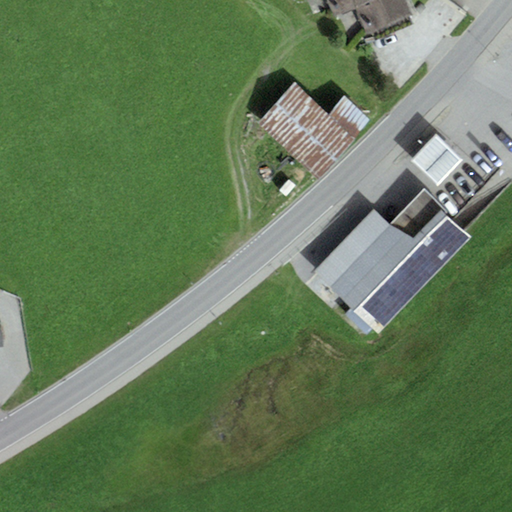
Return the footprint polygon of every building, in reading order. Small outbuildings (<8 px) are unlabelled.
[(327,0),(335,15),(354,6),(366,0),(327,0)] [(403,0),(366,0),(354,6),(368,36),(411,16),(403,0)] [(333,113),(297,82),(261,123),(320,175),(370,118),(347,97),(333,113)] [(438,134),(413,160),(439,185),(464,158),(438,134)] [(375,211),(316,271),(378,332),(470,239),(464,233),(451,220),(446,215),(449,213),(424,189),(389,224),(375,211)]
